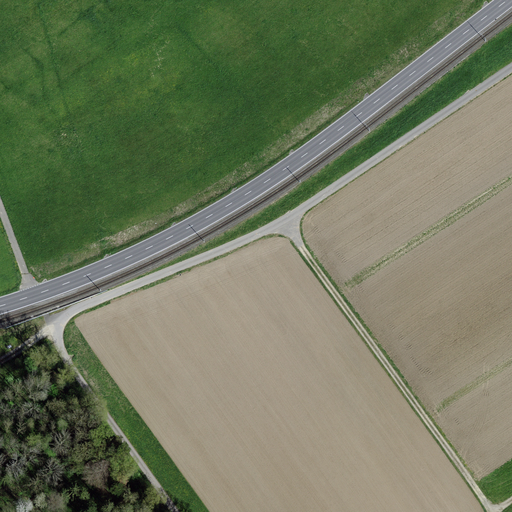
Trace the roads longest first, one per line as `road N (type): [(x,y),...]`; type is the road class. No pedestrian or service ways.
road 1 (secondary): [(0,305),(111,265),(233,201),(508,0)]
road 2 (track): [(511,70),(284,222),(48,325)]
road 3 (track): [(284,222),(497,503)]
road 4 (track): [(176,511),(48,325)]
